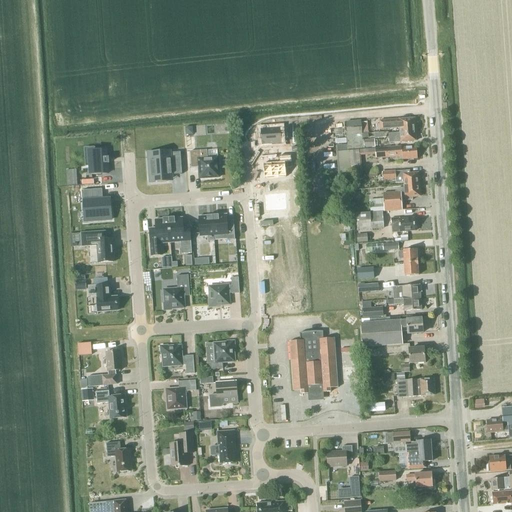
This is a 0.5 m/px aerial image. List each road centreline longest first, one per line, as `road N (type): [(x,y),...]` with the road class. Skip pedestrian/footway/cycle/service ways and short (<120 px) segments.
road 1 (tertiary): [(455,419),(427,0)]
road 2 (residential): [(263,475),(253,485),(157,488),(141,331)]
road 3 (residential): [(264,435),(455,419)]
road 4 (residential): [(248,326),(256,316),(246,194)]
road 5 (residential): [(141,331),(131,202)]
